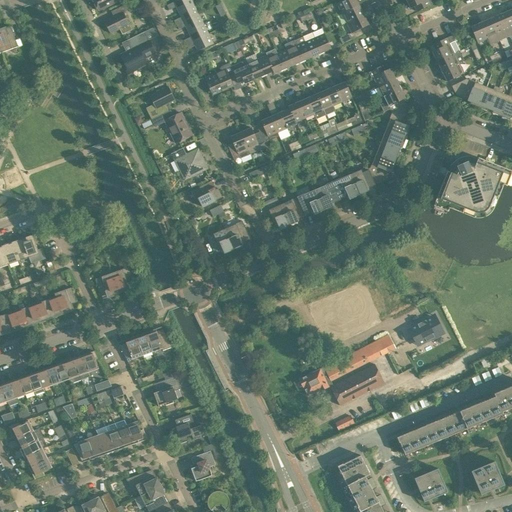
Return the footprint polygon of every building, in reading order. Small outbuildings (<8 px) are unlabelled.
[(117,0),(93,0),(98,10),(117,1),(117,0)] [(190,0),(177,0),(174,2),(167,5),(169,10),(176,7),(179,12),(193,5),(190,0)] [(342,13),(358,5),(355,0),(343,0),(337,3),(342,13)] [(406,0),(410,8),(414,6),(417,12),(435,2),(434,0),(406,0)] [(110,34),(129,24),(123,13),(129,9),(126,4),(113,11),(116,16),(104,22),(110,34)] [(221,4),(216,7),(221,17),(226,15),(226,14),(221,4)] [(179,12),(181,17),(174,21),(176,25),(198,14),(193,5),(179,12)] [(358,5),(342,13),(347,23),(363,15),(358,5)] [(511,19),(509,11),(499,15),(506,31),(508,36),(511,34),(511,19)] [(202,24),(198,14),(176,25),(178,29),(186,26),(188,31),(202,24)] [(363,15),(347,23),(351,33),(349,34),(352,40),(363,34),(360,29),(368,25),(363,15)] [(506,31),(499,15),(490,19),(499,40),(508,36),(506,31)] [(499,40),(490,19),(480,23),(487,39),(490,44),(493,43),(494,44),(498,42),(499,41),(499,40)] [(487,39),(480,23),(471,27),(477,43),(487,39)] [(188,31),(191,37),(184,40),(186,44),(207,34),(202,24),(188,31)] [(19,40),(16,41),(11,28),(2,31),(1,30),(0,30),(0,48),(1,53),(18,47),(21,45),(19,40)] [(322,29),(312,33),(321,53),(331,49),(322,29)] [(127,40),(131,49),(120,54),(126,66),(124,67),(127,74),(137,69),(146,64),(144,59),(155,54),(144,32),(127,40)] [(312,33),(303,37),(305,41),(311,57),(321,53),(312,33)] [(207,34),(186,44),(188,49),(195,45),(198,51),(212,44),(207,34)] [(452,35),(433,45),(429,47),(437,62),(459,51),(454,41),(452,35)] [(311,57),(305,41),(303,37),(293,41),(295,46),(302,61),(311,57)] [(302,61),(295,46),(286,50),(293,65),(302,61)] [(283,69),(276,54),(274,49),(265,53),(266,55),(274,74),(283,69)] [(293,65),(286,50),(276,54),(283,69),(293,65)] [(459,51),(437,62),(442,72),(459,63),(464,61),(459,51)] [(274,74),(266,55),(257,59),(264,75),(273,71),(274,74)] [(257,59),(247,64),(254,79),(264,75),(257,59)] [(506,69),(504,62),(498,65),(501,71),(506,69)] [(236,77),(231,66),(229,63),(224,65),(221,67),(219,69),(219,72),(215,73),(222,90),(233,86),(230,80),(236,77)] [(247,64),(243,66),(242,64),(239,63),(231,66),(236,77),(238,83),(243,80),(245,83),(254,79),(247,64)] [(459,63),(442,72),(447,82),(464,73),(459,63)] [(390,69),(386,71),(383,65),(368,73),(371,78),(373,77),(378,87),(395,79),(390,69)] [(215,73),(205,78),(199,80),(204,91),(209,89),(212,95),(222,90),(215,73)] [(400,88),(395,79),(378,87),(383,97),(400,88)] [(486,87),(475,83),(476,82),(469,79),(468,80),(466,79),(451,86),(456,96),(468,101),(470,102),(469,104),(478,108),(486,87)] [(345,82),(335,86),(342,102),(352,98),(345,82)] [(342,102),(335,86),(326,90),(333,106),(342,102)] [(486,87),(478,108),(487,111),(488,109),(490,110),(499,88),(494,86),(493,90),(486,87)] [(151,119),(168,110),(165,104),(174,100),(167,87),(150,96),(154,104),(146,108),(151,119)] [(405,98),(400,88),(383,97),(377,100),(382,110),(388,107),(400,101),(403,99),(405,98)] [(503,90),(499,88),(490,110),(492,111),(492,113),(500,116),(509,96),(502,93),(503,90)] [(326,90),(316,94),(323,110),(333,106),(326,90)] [(316,94),(307,98),(314,114),(323,110),(316,94)] [(511,97),(509,96),(500,116),(509,120),(510,118),(511,118),(511,97)] [(32,100),(27,98),(22,109),(25,111),(26,111),(31,101),(32,100)] [(314,114),(307,98),(298,103),(305,118),(314,114)] [(406,105),(403,99),(400,101),(388,107),(382,110),(384,112),(390,109),(391,112),(406,105)] [(298,103),(288,107),(296,125),(296,124),(296,122),(305,118),(298,103)] [(406,105),(391,112),(392,113),(405,119),(408,112),(409,111),(406,105)] [(335,111),(333,106),(323,110),(325,115),(335,111)] [(296,125),(288,107),(289,109),(280,113),(287,129),(296,125)] [(173,117),(169,110),(168,110),(151,119),(155,126),(165,122),(176,144),(192,136),(180,113),(173,117)] [(325,115),(323,110),(314,114),(316,119),(325,115)] [(405,119),(392,113),(389,120),(385,131),(406,139),(409,130),(407,129),(408,127),(412,117),(409,111),(408,112),(405,119)] [(287,129),(280,113),(271,117),(277,133),(287,129)] [(354,117),(356,121),(351,123),(352,126),(362,122),(358,113),(353,116),(354,117)] [(265,130),(259,132),(264,143),(269,141),(268,137),(277,133),(271,117),(261,121),(265,130)] [(362,125),(356,127),(359,134),(365,132),(362,125)] [(356,127),(351,130),(354,136),(359,134),(356,127)] [(264,143),(259,132),(254,134),(251,128),(241,133),(250,155),(266,148),(264,143)] [(406,139),(385,131),(383,137),(379,136),(377,141),(399,149),(400,147),(402,148),(406,139)] [(230,137),(233,143),(227,146),(232,157),(234,160),(239,158),(240,159),(250,155),(241,133),(230,137)] [(279,136),(277,133),(268,137),(269,141),(279,136)] [(398,152),(399,149),(377,141),(375,145),(379,147),(376,153),(397,161),(400,153),(398,152)] [(198,148),(186,154),(183,148),(171,154),(184,181),(208,169),(198,148)] [(367,167),(369,172),(370,171),(383,176),(381,181),(381,182),(387,180),(390,172),(391,169),(393,170),(397,161),(376,153),(372,164),(371,164),(370,168),(368,169),(367,167)] [(494,207),(503,185),(509,170),(478,158),(477,160),(471,158),(471,157),(472,157),(472,156),(468,156),(466,156),(464,157),(462,157),(460,158),(458,159),(456,160),(454,161),(452,163),(450,166),(451,166),(449,172),(447,171),(435,202),(472,217),(474,218),(477,218),(479,218),(481,218),(483,218),(484,217),(486,216),(488,215),(490,214),(491,213),(492,211),(493,210),(494,209),(494,207)] [(263,167),(266,173),(272,171),(269,165),(263,167)] [(266,173),(263,167),(249,173),(252,180),(266,173)] [(360,170),(350,175),(358,195),(367,191),(366,189),(369,188),(375,185),(369,172),(367,167),(360,170)] [(370,171),(369,172),(375,185),(381,182),(381,181),(383,176),(370,171)] [(358,195),(350,175),(339,179),(332,182),(340,200),(346,198),(349,197),(350,199),(358,195)] [(195,201),(197,204),(198,206),(200,206),(202,206),(203,207),(222,197),(218,188),(216,190),(215,187),(214,187),(211,181),(190,191),(195,201)] [(326,185),(315,190),(324,210),(332,206),(331,204),(334,203),(340,200),(332,182),(325,185),(326,185)] [(304,194),(297,197),(305,215),(311,213),(314,212),(315,214),(324,210),(315,190),(304,195),(304,194)] [(290,200),(291,200),(280,205),(289,225),(298,221),(297,219),(299,218),(305,215),(297,197),(290,200)] [(215,208),(218,214),(223,212),(220,205),(215,208)] [(280,205),(272,209),(270,205),(264,208),(269,218),(272,217),(276,228),(279,227),(280,229),(289,225),(280,205)] [(218,214),(215,208),(209,211),(213,217),(218,214)] [(224,229),(233,249),(242,246),(241,243),(244,242),(250,239),(242,221),(235,224),(224,229)] [(233,249),(224,229),(214,234),(213,233),(206,236),(214,255),(221,252),(223,251),(224,253),(233,249)] [(22,238),(28,258),(31,263),(44,258),(41,250),(38,251),(32,235),(22,239),(22,238)] [(12,242),(11,242),(18,261),(19,261),(28,258),(22,238),(21,239),(12,242)] [(18,261),(11,242),(2,246),(1,246),(8,265),(9,265),(8,265),(18,261)] [(0,267),(8,265),(1,246),(0,246),(0,267)] [(56,272),(54,267),(51,260),(46,262),(50,274),(56,272)] [(128,267),(112,273),(119,293),(126,291),(126,289),(135,286),(128,267)] [(119,293),(112,273),(95,279),(102,298),(111,294),(112,296),(119,293)] [(55,293),(54,293),(62,314),(62,313),(69,311),(68,310),(78,306),(71,288),(55,293)] [(62,314),(54,293),(55,297),(46,300),(52,317),(61,314),(62,314)] [(52,317),(46,300),(35,304),(41,321),(52,317)] [(35,304),(25,307),(31,324),(41,321),(35,304)] [(31,324),(25,307),(15,311),(21,328),(31,324)] [(15,311),(3,315),(8,333),(21,328),(15,311)] [(439,329),(432,316),(410,328),(419,344),(431,338),(429,334),(439,329)] [(155,329),(145,333),(152,352),(161,348),(162,351),(171,347),(162,330),(156,332),(155,329)] [(152,352),(145,333),(135,336),(142,355),(152,352)] [(331,381),(395,348),(388,335),(324,368),(331,381)] [(142,355),(135,336),(125,340),(126,343),(119,345),(128,363),(133,361),(132,359),(142,355)] [(94,351),(82,355),(88,372),(98,368),(96,362),(98,361),(99,361),(94,351)] [(82,355),(73,358),(79,375),(88,372),(82,355)] [(490,357),(480,361),(483,368),(493,364),(490,357)] [(73,358),(64,362),(70,378),(72,383),(81,380),(79,375),(73,358)] [(64,362),(55,365),(61,382),(70,378),(64,362)] [(375,364),(330,387),(340,406),(384,383),(375,364)] [(61,382),(55,365),(46,368),(52,385),(61,382)] [(46,368),(37,371),(43,388),(52,385),(46,368)] [(319,370),(300,380),(294,382),(298,390),(304,388),(308,395),(319,390),(320,390),(328,386),(319,370)] [(43,388),(37,371),(28,375),(34,391),(36,396),(45,393),(43,388)] [(28,375),(19,378),(24,394),(34,391),(28,375)] [(161,381),(164,389),(153,393),(158,406),(165,403),(166,406),(173,403),(173,401),(177,399),(174,391),(180,389),(175,376),(170,378),(165,380),(161,381)] [(24,394),(19,378),(10,381),(15,398),(24,394)] [(108,380),(94,385),(97,391),(111,386),(108,380)] [(15,398),(10,381),(0,384),(6,401),(9,406),(18,403),(15,398)] [(511,385),(503,390),(511,408),(511,407),(511,385)] [(121,386),(110,390),(113,398),(125,394),(121,386)] [(503,390),(494,393),(503,414),(503,412),(511,408),(503,390)] [(503,414),(494,393),(494,394),(495,396),(487,400),(494,417),(503,414)] [(494,417),(487,400),(478,404),(485,421),(494,417)] [(485,421),(478,404),(469,407),(476,425),(485,421)] [(476,425),(469,407),(460,411),(467,429),(470,428),(476,425)] [(53,410),(48,412),(53,423),(58,421),(53,410)] [(467,429),(460,411),(451,415),(458,432),(466,429),(467,429)] [(12,412),(1,416),(5,424),(15,421),(12,412)] [(178,419),(180,426),(171,429),(175,441),(176,440),(178,444),(188,441),(186,437),(191,435),(193,439),(200,436),(197,427),(195,427),(190,414),(178,419)] [(350,415),(341,420),(345,428),(354,423),(350,415)] [(458,432),(451,415),(442,418),(449,436),(458,432)] [(449,436),(442,418),(433,422),(441,440),(449,436)] [(127,425),(134,444),(148,439),(143,429),(140,430),(137,422),(131,424),(129,419),(125,421),(127,425)] [(127,425),(125,421),(124,420),(115,423),(117,429),(124,448),(134,444),(127,425)] [(15,440),(33,431),(28,421),(20,425),(19,423),(8,426),(15,440)] [(441,440),(433,422),(424,426),(432,443),(441,440)] [(117,429),(115,423),(105,427),(108,432),(114,451),(124,448),(117,429)] [(432,443),(424,426),(415,430),(423,447),(432,443)] [(108,432),(105,427),(95,430),(98,436),(105,455),(114,451),(108,432)] [(33,431),(15,440),(19,449),(37,440),(43,438),(38,429),(33,431)] [(407,433),(414,451),(423,447),(415,430),(407,433)] [(405,455),(414,451),(407,433),(398,437),(405,455)] [(98,436),(88,439),(95,458),(105,455),(98,436)] [(88,439),(78,443),(73,444),(82,463),(95,458),(88,439)] [(42,449),(37,440),(19,449),(24,458),(42,449)] [(72,448),(65,451),(73,466),(79,464),(72,448)] [(42,449),(24,458),(28,467),(46,458),(42,449)] [(211,473),(209,467),(215,465),(210,451),(190,458),(194,467),(191,468),(195,479),(196,481),(198,480),(198,481),(209,477),(209,476),(212,476),(211,473)] [(360,455),(338,467),(348,486),(366,476),(370,474),(360,455)] [(46,458),(28,467),(35,479),(45,476),(45,475),(43,472),(51,468),(49,463),(53,460),(51,456),(47,458),(46,458)] [(494,461),(471,471),(481,494),(504,484),(494,461)] [(435,469),(414,478),(424,502),(445,493),(435,469)] [(155,478),(154,476),(151,470),(126,479),(130,488),(135,486),(140,496),(161,486),(157,478),(155,478)] [(366,476),(348,486),(352,494),(370,485),(366,476)] [(370,485),(352,494),(357,503),(374,493),(370,485)] [(140,496),(145,506),(146,507),(164,497),(163,495),(165,494),(161,486),(140,496)] [(224,510),(225,510),(226,510),(227,509),(228,508),(228,506),(229,505),(229,504),(229,502),(229,499),(228,497),(227,495),(226,494),(224,493),(223,492),(221,491),(219,491),(217,491),(215,491),(213,492),(212,493),(210,494),(209,495),(208,497),(208,498),(207,500),(207,502),(207,504),(208,506),(208,507),(209,508),(210,510),(212,511),(212,510),(211,510),(216,505),(219,505),(220,504),(225,509),(224,510)] [(374,493),(357,503),(361,511),(379,502),(374,493)] [(98,497),(90,501),(95,511),(117,511),(109,494),(99,499),(98,497)] [(146,507),(145,506),(147,511),(148,511),(167,503),(164,497),(146,507)] [(95,511),(90,501),(82,505),(83,507),(75,511),(73,507),(75,511),(95,511)] [(379,511),(383,510),(379,502),(361,511),(379,511)] [(171,511),(167,503),(148,511),(154,509),(155,511),(173,511),(173,510),(171,511)]
